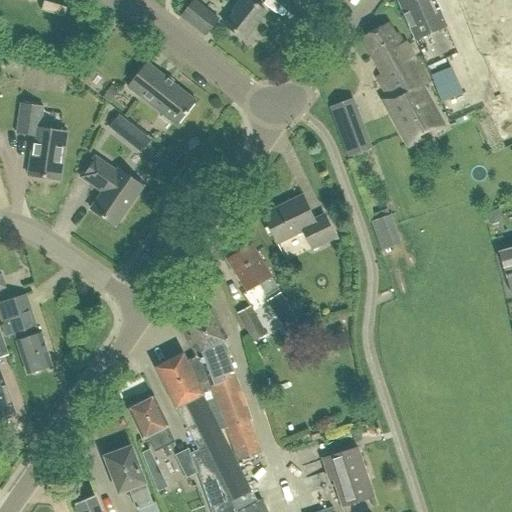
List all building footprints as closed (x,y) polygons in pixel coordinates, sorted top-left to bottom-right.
[(197,0),(192,0),(182,14),(206,34),(219,17),(197,0)] [(234,11),(225,23),(245,38),(267,10),(255,1),(255,0),(239,0),(232,9),(234,11)] [(398,0),(427,66),(447,57),(458,53),(447,27),(435,0),(398,0)] [(457,0),(479,57),(511,45),(511,38),(506,22),(511,19),(511,9),(508,0),(457,0)] [(67,7),(44,1),(41,10),(64,17),(67,7)] [(389,25),(363,39),(382,75),(377,78),(385,94),(381,97),(407,146),(419,139),(416,135),(427,128),(430,133),(444,125),(422,86),(429,83),(406,41),(403,43),(399,34),(395,36),(389,25)] [(147,62),(128,87),(163,115),(161,117),(172,126),(174,124),(177,126),(197,101),(147,62)] [(452,67),(431,75),(443,103),(463,94),(452,67)] [(34,136),(28,176),(61,181),(68,131),(41,127),(44,106),(21,103),(17,133),(34,136)] [(95,155),(80,177),(102,192),(90,209),(117,227),(145,186),(119,168),(117,170),(95,155)] [(335,238),(324,214),(313,220),(301,195),(262,215),(277,244),(303,231),(312,249),(335,238)] [(390,215),(372,222),(382,250),(400,244),(390,215)] [(271,276),(251,244),(227,259),(247,291),(259,284),(267,296),(278,289),(270,277),(271,276)] [(511,251),(500,255),(511,294),(511,251)] [(26,374),(30,373),(33,374),(38,372),(40,369),(51,366),(44,346),(46,343),(44,338),(41,336),(40,332),(39,333),(26,294),(0,303),(0,315),(2,322),(8,320),(26,374)] [(267,335),(251,305),(237,313),(253,342),(267,335)] [(239,468),(253,463),(250,457),(260,453),(248,423),(251,422),(225,353),(227,351),(222,342),(227,339),(211,312),(209,313),(207,309),(195,310),(190,313),(183,322),(185,326),(180,328),(188,342),(195,356),(185,361),(239,468)] [(15,415),(1,376),(0,373),(0,357),(9,355),(0,329),(0,425),(5,424),(6,418),(15,415)] [(236,511),(231,502),(252,492),(241,470),(254,464),(253,463),(239,468),(185,361),(182,355),(157,368),(198,449),(191,453),(212,511),(236,511)] [(169,426),(154,397),(140,404),(139,401),(132,405),(133,408),(128,410),(143,439),(149,436),(156,450),(173,442),(166,428),(169,426)] [(148,484),(134,447),(105,458),(119,493),(129,489),(138,511),(160,511),(156,501),(153,502),(147,485),(148,484)] [(372,496),(357,448),(323,459),(330,481),(334,480),(342,506),(372,496)] [(142,453),(146,463),(154,459),(149,449),(142,453)] [(231,502),(236,511),(268,511),(257,489),(252,492),(231,502)] [(75,504),(78,511),(100,511),(94,496),(75,504)]
